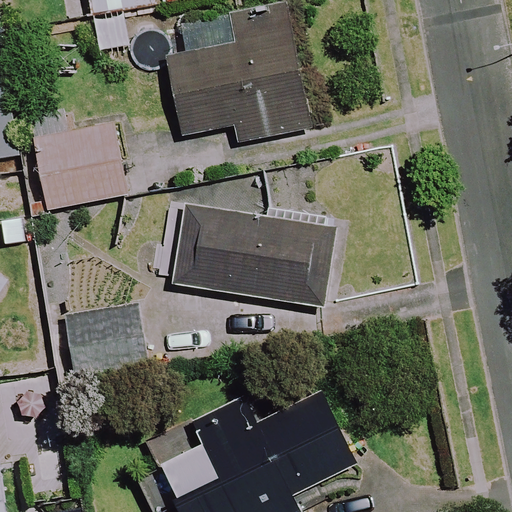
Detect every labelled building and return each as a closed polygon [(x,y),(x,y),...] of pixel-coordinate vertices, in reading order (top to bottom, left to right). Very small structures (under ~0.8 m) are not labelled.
[(90,0),(94,19),(100,54),(137,48),(131,13),(157,9),(155,0),(90,0)] [(250,23),(248,10),(163,27),(185,140),(236,130),(239,146),(311,131),(288,16),(250,23)] [(0,160),(18,157),(7,89),(0,90),(0,160)] [(128,198),(115,130),(38,144),(50,213),(128,198)] [(338,232),(188,212),(177,293),(327,313),(338,232)] [(0,299),(8,285),(0,280),(0,299)] [(147,371),(137,309),(72,320),(82,382),(147,371)] [(358,469),(324,396),(258,427),(246,401),(197,423),(208,448),(163,469),(183,511),(304,511),(297,497),(358,469)]
